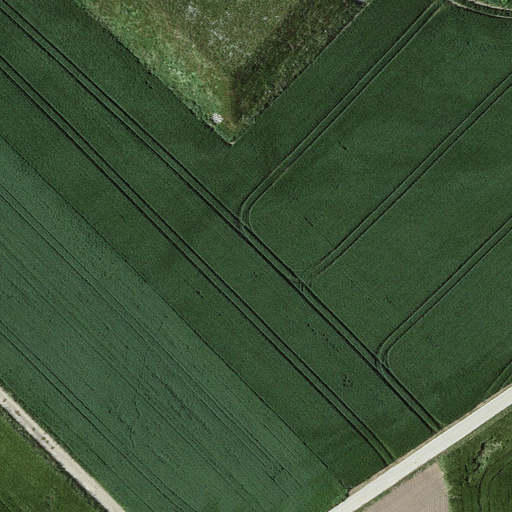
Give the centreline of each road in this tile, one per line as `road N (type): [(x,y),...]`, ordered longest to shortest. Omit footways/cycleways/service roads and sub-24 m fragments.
road 1 (track): [(330,511),(511,389)]
road 2 (track): [(0,395),(116,511)]
